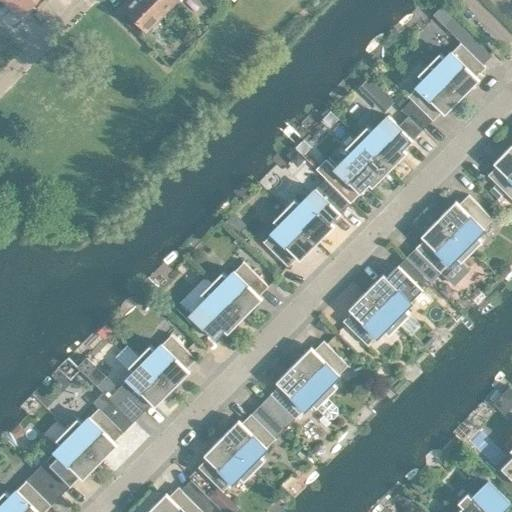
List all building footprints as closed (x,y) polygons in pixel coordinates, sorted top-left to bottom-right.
[(152,3),(149,0),(116,0),(135,19),(152,3)] [(434,40),(424,51),(457,84),(470,71),(467,68),(480,55),(455,30),(455,31),(447,39),(446,39),(440,45),(434,40)] [(457,84),(424,51),(413,62),(418,67),(411,74),(412,74),(404,83),(403,82),(402,83),(428,108),(441,94),(444,98),(457,84)] [(395,82),(389,88),(396,94),(401,89),(395,82)] [(362,113),(351,124),(385,157),(398,144),(394,141),(408,127),(393,113),(383,103),(382,103),(383,104),(374,112),(367,118),(362,113)] [(403,104),(393,113),(408,127),(417,118),(403,104)] [(385,157),(351,124),(341,135),(346,140),(339,147),(340,147),(331,156),(331,155),(320,166),(345,190),(368,167),(372,170),(385,157)] [(511,138),(506,132),(493,146),(496,149),(483,162),(508,187),(508,186),(511,181),(511,138)] [(292,140),(285,147),(292,154),(299,147),(292,140)] [(289,186),(279,197),(312,230),(325,217),(322,214),(335,200),(319,184),(329,175),(320,166),(310,176),(310,177),(302,185),(301,184),(295,191),(289,186)] [(446,192),(433,205),(467,239),(477,228),(472,223),(479,216),(479,215),(487,207),(487,208),(488,207),(463,182),(450,196),(446,192)] [(312,230),(279,197),(268,208),(273,213),(266,220),(267,220),(259,229),(258,228),(257,229),(282,253),(296,240),(299,243),(312,230)] [(231,203),(222,213),(231,222),(241,212),(231,203)] [(467,239),(433,205),(420,218),(424,222),(410,235),(435,260),(436,260),(435,259),(444,250),(444,251),(451,244),(456,249),(467,239)] [(374,265),(361,278),(394,312),(405,301),(400,296),(407,289),(406,288),(417,277),(418,278),(418,277),(425,269),(400,245),(377,269),(374,265)] [(217,259),(206,270),(240,303),(253,290),(250,287),(263,273),(238,249),(237,249),(238,250),(230,258),(229,257),(222,264),(217,259)] [(240,303),(206,270),(196,281),(201,286),(194,293),(195,293),(186,302),(186,301),(185,302),(210,326),(224,313),(227,316),(240,303)] [(441,272),(435,278),(443,286),(449,279),(441,272)] [(394,312),(361,278),(348,291),(351,295),(338,308),(363,333),(363,332),(371,324),(372,324),(379,317),(384,322),(394,312)] [(145,332),(134,343),(168,376),(181,363),(177,360),(190,346),(165,321),(165,322),(157,331),(157,330),(150,337),(145,332)] [(301,338),(288,351),(322,385),(332,374),(327,369),(334,362),(334,361),(342,353),(343,353),(318,328),(305,341),(301,338)] [(113,375),(104,385),(128,409),(151,386),(154,389),(168,376),(134,343),(123,354),(128,359),(122,365),(122,366),(114,374),(113,374),(113,375)] [(81,344),(72,353),(77,359),(86,350),(81,344)] [(279,395),(269,405),(281,416),(306,390),(311,395),(322,385),(288,351),(275,364),(279,368),(265,381),(279,395)] [(101,363),(92,373),(98,378),(98,379),(107,370),(101,363)] [(72,405),(61,416),(95,449),(108,436),(105,433),(128,409),(104,385),(98,379),(98,378),(87,389),(93,395),(85,404),(84,403),(77,410),(72,405)] [(322,385),(311,395),(322,406),(328,406),(333,402),(333,395),(322,385)] [(281,416),(269,405),(255,391),(250,397),(275,422),(281,416)] [(229,411),(216,424),(249,457),(260,447),(255,442),(262,435),(261,434),(269,426),(270,426),(271,426),(246,401),(232,414),(229,411)] [(13,411),(7,418),(13,424),(19,418),(13,411)] [(31,458),(43,470),(55,482),(79,459),(82,462),(95,449),(61,416),(51,426),(56,431),(49,438),(50,439),(41,447),(40,447),(41,448),(31,458)] [(511,418),(499,431),(509,441),(489,462),(507,480),(511,474),(511,418)] [(249,457),(216,424),(203,437),(206,441),(193,454),(218,479),(218,478),(226,469),(227,470),(234,463),(239,468),(249,457)] [(0,478),(0,499),(12,511),(32,511),(36,509),(32,505),(46,492),(33,480),(43,470),(31,458),(21,468),(20,467),(20,468),(12,477),(12,476),(5,483),(0,478)] [(185,467),(176,477),(207,507),(216,498),(185,467)] [(474,511),(484,503),(488,508),(504,491),(482,469),(467,484),(462,480),(453,490),(457,494),(443,507),(448,511),(474,511)] [(143,497),(158,511),(204,511),(208,509),(207,507),(176,477),(173,474),(160,487),(156,484),(143,497)] [(212,474),(203,483),(216,496),(225,487),(212,474)] [(434,496),(429,502),(437,509),(445,501),(439,496),(434,496)] [(158,511),(143,497),(130,510),(132,511),(158,511)] [(12,511),(0,499),(0,511),(12,511)]
